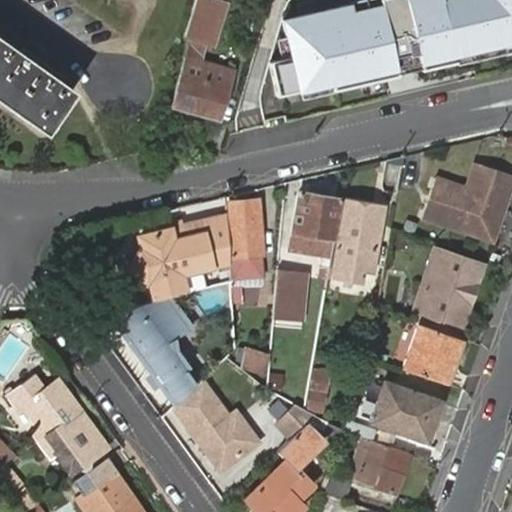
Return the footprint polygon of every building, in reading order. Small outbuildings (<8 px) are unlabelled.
[(192,39),(173,106),(218,119),(233,70),(203,62),(208,45),(216,48),(229,1),(225,0),(196,0),(186,37),(192,39)] [(511,0),(344,0),(276,16),(286,57),(266,62),(274,96),(511,40),(511,0)] [(0,95),(30,117),(26,121),(43,133),(72,92),(59,83),(35,65),(38,60),(23,49),(19,54),(0,40),(0,95)] [(454,229),(493,241),(505,202),(511,180),(511,175),(475,164),(466,190),(434,180),(422,218),(454,229)] [(319,278),(326,279),(327,275),(328,273),(333,241),(340,199),(302,192),(299,192),(292,234),(293,234),(290,249),(323,254),(319,278)] [(258,199),(226,202),(227,212),(227,224),(229,257),(229,259),(230,278),(260,277),(263,277),(261,254),(263,254),(258,199)] [(328,273),(327,275),(360,281),(362,269),(372,271),(383,206),(340,199),(333,241),(328,273)] [(227,224),(227,212),(203,220),(207,230),(227,224)] [(207,230),(203,220),(181,226),(183,231),(166,236),(164,231),(139,238),(142,250),(131,271),(151,282),(155,300),(167,297),(186,292),(181,273),(198,268),(229,259),(229,257),(227,224),(207,230)] [(181,226),(164,231),(166,236),(183,231),(181,226)] [(437,315),(432,329),(457,338),(483,264),(435,249),(433,257),(441,259),(427,302),(419,299),(416,307),(437,315)] [(416,298),(419,299),(427,302),(441,259),(433,257),(430,255),(416,298)] [(181,273),(186,292),(203,287),(198,268),(181,273)] [(301,273),(277,272),(273,317),(297,319),(301,273)] [(306,274),(301,273),(297,319),(301,320),(306,274)] [(242,284),(231,284),(231,300),(243,299),(242,284)] [(154,315),(177,310),(167,297),(155,300),(150,301),(154,315)] [(108,312),(176,403),(189,391),(193,386),(182,372),(187,369),(173,352),(171,340),(191,329),(177,310),(154,315),(150,301),(108,312)] [(432,329),(417,324),(402,368),(445,384),(461,339),(457,338),(432,329)] [(240,366),(244,347),(234,347),(234,348),(226,356),(240,367),(240,366)] [(240,366),(264,374),(267,354),(244,347),(240,366)] [(306,408),(321,411),(328,371),(313,369),(306,408)] [(77,414),(81,412),(76,406),(57,379),(45,388),(34,373),(5,393),(16,408),(20,405),(35,425),(42,436),(36,440),(37,443),(45,437),(63,425),(77,414)] [(227,417),(200,380),(193,386),(189,391),(176,403),(172,407),(218,472),(258,444),(244,424),(236,430),(227,417)] [(409,439),(423,444),(425,439),(426,439),(439,401),(384,382),(371,421),(410,434),(409,439)] [(244,424),(235,411),(227,417),(236,430),(244,424)] [(83,415),(81,412),(77,414),(63,425),(45,437),(37,443),(47,457),(54,452),(70,473),(106,447),(83,415)] [(337,438),(341,430),(327,421),(323,429),(337,438)] [(345,432),(353,434),(358,436),(371,440),(375,441),(378,432),(348,421),(345,432)] [(305,422),(276,451),(285,460),(245,499),(254,511),(296,511),(303,506),(296,499),(312,484),(296,468),(323,441),(305,422)] [(42,436),(35,425),(28,430),(36,440),(42,436)] [(345,432),(341,442),(350,445),(353,434),(345,432)] [(358,480),(371,440),(358,436),(344,475),(358,480)] [(375,441),(371,440),(358,480),(394,493),(408,454),(375,441)] [(0,442),(0,468),(7,464),(15,458),(0,442)] [(142,511),(114,472),(104,458),(71,480),(81,494),(74,499),(83,511),(142,511)] [(7,464),(0,468),(0,482),(10,494),(19,485),(23,482),(7,464)] [(330,472),(323,494),(344,500),(351,478),(330,472)] [(10,494),(27,511),(28,511),(36,505),(19,485),(10,494)]
